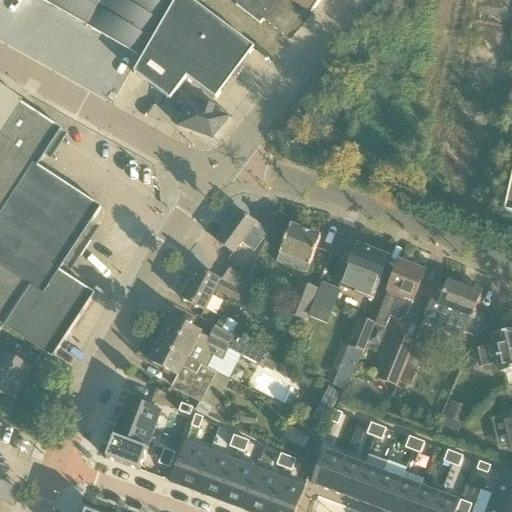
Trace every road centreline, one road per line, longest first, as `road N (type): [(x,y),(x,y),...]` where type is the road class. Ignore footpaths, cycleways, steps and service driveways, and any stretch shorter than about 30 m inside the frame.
road 1 (unclassified): [(55,465),(165,243),(211,178)]
road 2 (residential): [(511,268),(232,157)]
road 3 (unclassified): [(211,178),(0,59)]
road 4 (unclassified): [(232,157),(354,0)]
road 5 (residential): [(179,511),(55,465)]
